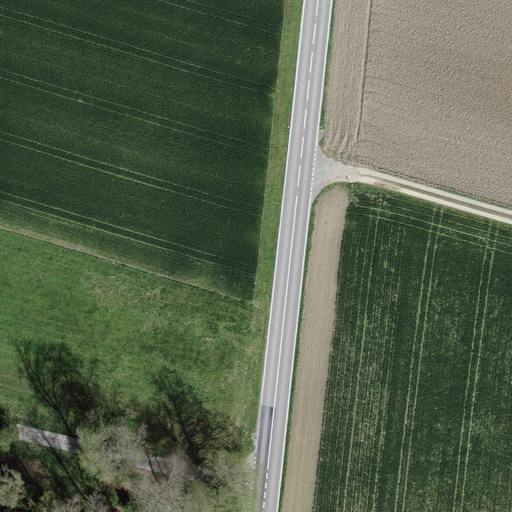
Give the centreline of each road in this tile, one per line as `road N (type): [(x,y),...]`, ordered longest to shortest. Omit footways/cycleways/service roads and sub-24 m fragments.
road 1 (tertiary): [(263,511),(317,0)]
road 2 (track): [(265,492),(0,429)]
road 3 (track): [(511,216),(300,159)]
